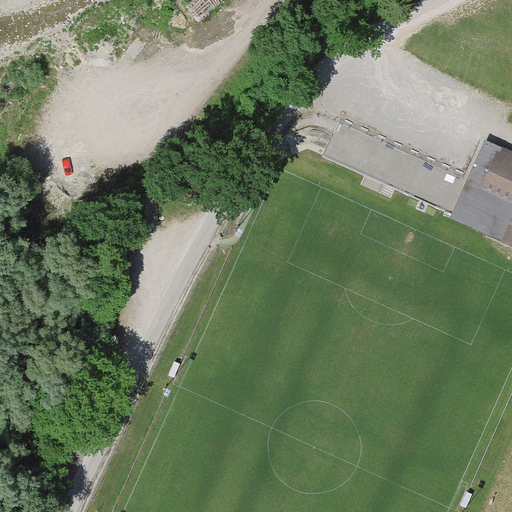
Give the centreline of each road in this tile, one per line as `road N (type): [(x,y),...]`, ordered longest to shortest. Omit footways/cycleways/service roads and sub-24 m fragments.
road 1 (residential): [(72,511),(220,219),(312,86),(362,37),(452,0)]
road 2 (track): [(273,0),(177,92),(125,96)]
